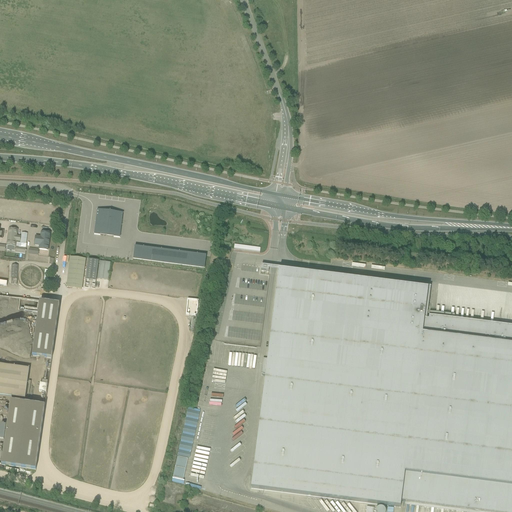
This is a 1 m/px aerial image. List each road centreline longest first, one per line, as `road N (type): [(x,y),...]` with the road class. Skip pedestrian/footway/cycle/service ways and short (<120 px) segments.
road 1 (primary): [(274,191),(0,136)]
road 2 (primary): [(0,157),(274,205)]
road 3 (primary): [(488,225),(284,193)]
road 4 (primary): [(285,207),(395,227),(488,225)]
road 5 (unclassified): [(287,122),(243,0)]
